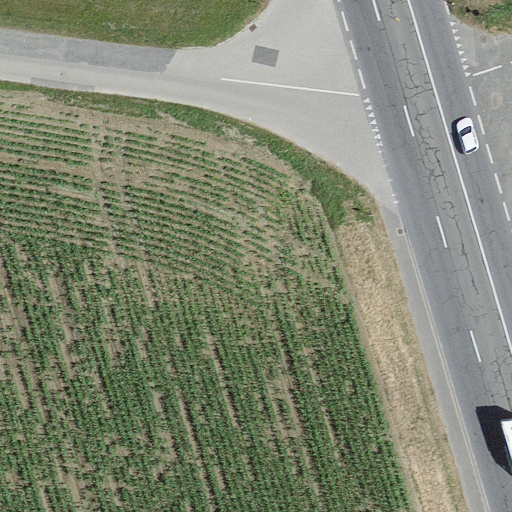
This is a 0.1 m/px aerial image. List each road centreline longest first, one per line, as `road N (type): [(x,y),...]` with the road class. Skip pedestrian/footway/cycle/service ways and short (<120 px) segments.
road 1 (unclassified): [(0,52),(216,78),(437,89)]
road 2 (secondary): [(437,89),(511,347)]
